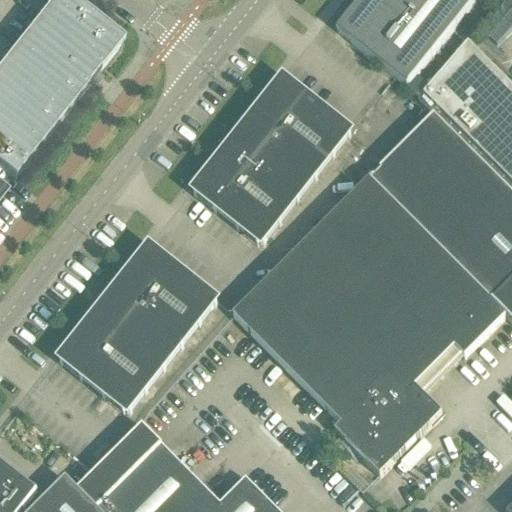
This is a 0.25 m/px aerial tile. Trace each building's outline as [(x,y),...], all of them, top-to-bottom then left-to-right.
[(67,0),(61,0),(0,71),(0,170),(14,182),(88,88),(116,53),(118,50),(118,47),(118,43),(116,39),(114,37),(67,0)] [(363,0),(336,35),(407,91),(479,0),(363,0)] [(418,104),(434,120),(511,198),(511,90),(468,46),(418,104)] [(193,196),(230,225),(261,249),(350,137),(282,83),(193,196)] [(369,184),(506,321),(511,326),(511,198),(434,120),(379,174),(384,179),(380,184),(379,183),(377,182),(376,182),(374,182),(373,182),(372,182),(370,183),(369,184)] [(506,321),(369,184),(233,321),(341,429),(334,436),(380,481),(442,419),(414,392),(454,352),(464,363),(506,321)] [(59,364),(127,418),(216,305),(149,251),(59,364)] [(77,495),(93,511),(274,511),(246,483),(220,509),(161,450),(142,431),(77,495)] [(93,511),(77,495),(66,484),(37,511),(23,511),(37,496),(0,466),(0,511),(93,511)]
